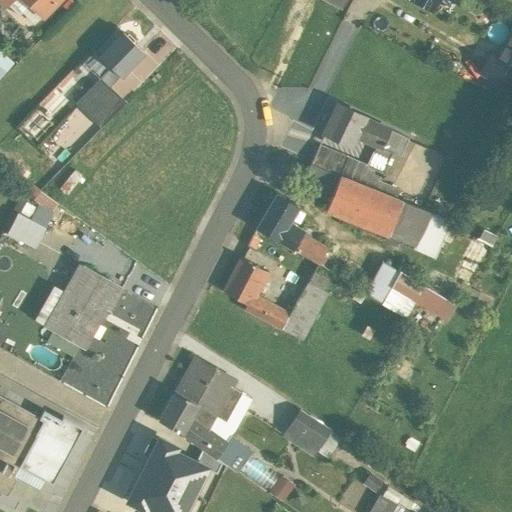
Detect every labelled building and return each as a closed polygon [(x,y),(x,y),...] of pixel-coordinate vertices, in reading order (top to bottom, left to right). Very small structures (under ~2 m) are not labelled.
[(55,0),(0,0),(5,4),(6,3),(8,0),(27,0),(30,3),(41,14),(55,0)] [(30,3),(27,0),(8,0),(6,3),(19,15),(30,3)] [(511,26),(496,56),(511,64),(511,26)] [(123,32),(100,55),(111,65),(99,77),(109,86),(143,51),(132,40),(133,39),(128,33),(126,35),(123,32)] [(507,85),(511,74),(511,64),(496,56),(490,52),(480,70),(507,85)] [(109,86),(99,77),(76,101),(100,124),(124,99),(109,86)] [(400,133),(337,103),(324,130),(350,142),(354,134),(382,146),(384,142),(385,139),(397,144),(400,133)] [(393,145),(384,142),(382,146),(391,150),(393,145)] [(347,155),(317,143),(310,161),(338,173),(347,155)] [(386,162),(366,154),(363,162),(355,180),(376,188),(386,162)] [(363,162),(347,155),(338,173),(355,180),(363,162)] [(338,173),(310,161),(303,177),(332,189),(338,173)] [(355,180),(338,173),(332,189),(325,206),(386,233),(389,228),(401,198),(355,180)] [(26,179),(19,193),(30,201),(32,197),(39,188),(26,179)] [(57,201),(39,188),(32,197),(50,210),(57,201)] [(323,237),(289,216),(297,204),(276,191),(255,224),(258,227),(290,245),(316,261),(328,241),(322,238),(323,237)] [(389,228),(413,238),(415,235),(429,210),(401,198),(389,228)] [(456,221),(429,210),(415,235),(441,247),(456,221)] [(477,235),(489,242),(495,232),(482,225),(477,235)] [(252,232),(246,242),(253,246),(259,236),(252,232)] [(337,247),(328,241),(316,261),(326,267),(337,249),(337,247)] [(266,269),(240,255),(222,288),(246,301),(243,307),(279,327),(280,326),(286,315),(270,306),(271,304),(252,294),(266,269)] [(445,319),(455,302),(398,268),(380,258),(363,290),(364,291),(403,315),(413,299),(445,319)] [(79,261),(44,322),(79,341),(101,302),(108,306),(121,285),(79,261)] [(363,290),(345,278),(339,287),(359,300),(364,291),(363,290)] [(326,291),(306,280),(300,292),(320,303),(326,291)] [(300,292),(287,316),(286,315),(280,326),(301,337),(320,303),(300,292)] [(226,373),(193,355),(175,391),(197,403),(181,430),(202,447),(213,454),(223,441),(205,429),(214,415),(223,420),(240,391),(229,384),(233,377),(226,373)] [(174,390),(158,418),(181,430),(197,403),(175,391),(174,390)] [(39,414),(0,392),(0,488),(6,492),(15,477),(15,476),(15,474),(13,472),(9,470),(13,464),(15,465),(17,464),(18,463),(36,431),(37,429),(36,427),(34,425),(40,414),(39,414)] [(329,425),(299,406),(282,432),(312,452),(329,425)] [(17,464),(51,482),(82,425),(62,414),(60,417),(43,407),(39,414),(40,414),(34,425),(36,427),(37,429),(36,431),(18,463),(17,464)] [(250,447),(229,432),(223,441),(213,454),(221,460),(234,469),(250,447)] [(159,437),(127,499),(145,508),(147,504),(162,511),(182,511),(205,467),(206,466),(194,460),(174,450),(176,446),(159,437)] [(213,454),(202,447),(194,460),(206,466),(205,467),(215,472),(221,460),(213,454)] [(296,489),(280,479),(271,494),(286,504),(296,489)]
